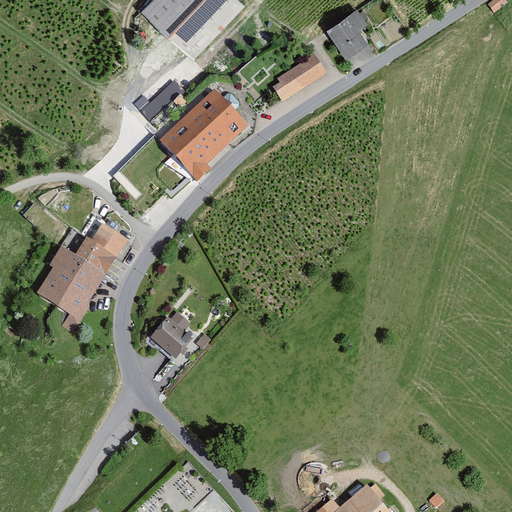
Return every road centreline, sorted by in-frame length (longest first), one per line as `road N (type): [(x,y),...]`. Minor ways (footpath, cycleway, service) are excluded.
road 1 (unclassified): [(136,380),(122,334),(127,292),(185,211),(260,139),(478,0)]
road 2 (track): [(96,184),(130,136),(150,66),(169,48),(191,73)]
road 3 (track): [(154,247),(96,184),(77,176),(54,175),(0,198)]
road 4 (unclassified): [(252,511),(136,380)]
road 5 (residential): [(136,380),(57,511)]
